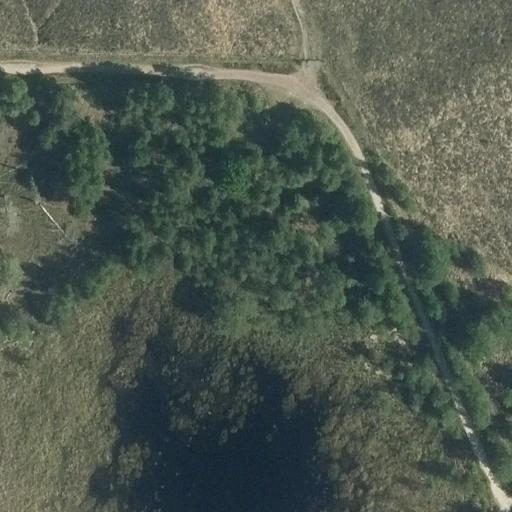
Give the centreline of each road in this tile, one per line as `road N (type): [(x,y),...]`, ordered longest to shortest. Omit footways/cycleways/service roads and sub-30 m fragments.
road 1 (track): [(505,508),(351,145),(315,98)]
road 2 (track): [(315,98),(274,78),(241,74),(0,67)]
